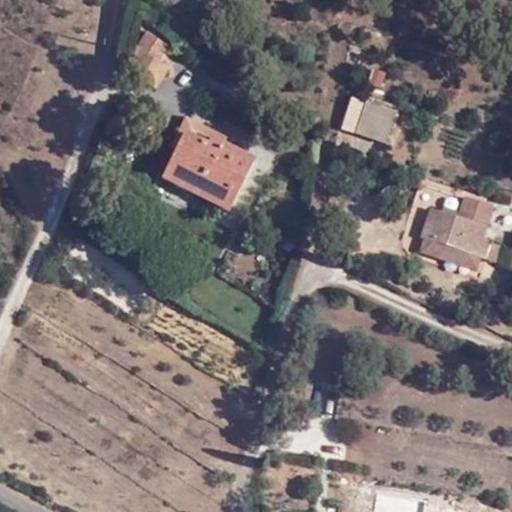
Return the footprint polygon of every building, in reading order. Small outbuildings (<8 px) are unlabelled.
[(166,67),(156,60),(164,48),(140,33),(117,68),(150,90),(166,67)] [(151,122),(138,120),(137,133),(150,136),(151,122)] [(381,135),(354,127),(346,157),(372,165),(381,135)] [(185,132),(166,173),(171,180),(185,193),(228,214),(254,161),(211,139),(208,145),(185,132)] [(171,180),(166,173),(162,182),(185,193),(171,180)] [(423,242),(481,258),(495,263),(499,244),(483,240),(491,210),(462,201),(458,219),(429,211),(420,241),(423,242)] [(478,273),(481,258),(423,242),(419,256),(478,273)]
